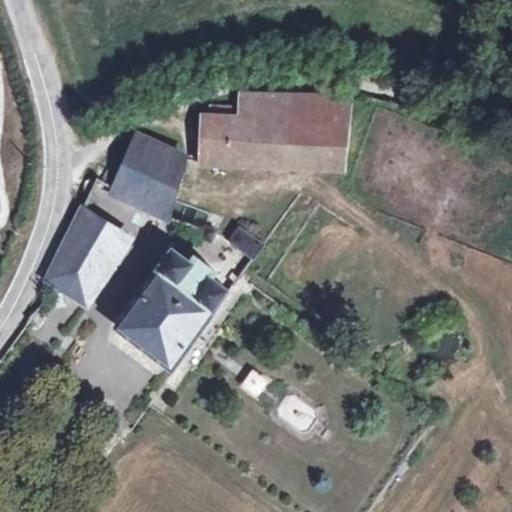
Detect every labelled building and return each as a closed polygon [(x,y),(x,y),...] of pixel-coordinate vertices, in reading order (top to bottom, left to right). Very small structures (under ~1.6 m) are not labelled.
[(202,106),(202,115),(200,164),(342,168),(350,94),(262,94),(262,116),(238,116),(238,107),(202,106)] [(262,94),(239,94),(238,107),(238,116),(262,116),(262,94)] [(120,175),(108,170),(104,181),(116,185),(112,194),(163,216),(184,155),(137,136),(120,175)] [(128,238),(80,209),(45,280),(54,286),(84,305),(128,238)] [(238,228),(230,241),(252,257),(261,244),(238,228)] [(187,259),(170,247),(115,324),(172,367),(229,290),(212,278),(217,272),(191,254),(187,259)] [(260,399),(270,378),(248,368),(238,389),(260,399)]
